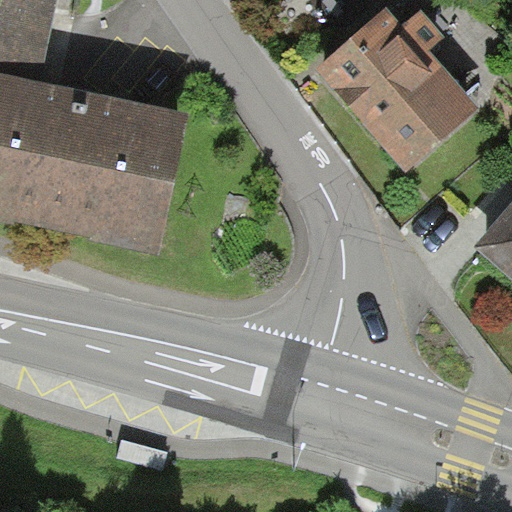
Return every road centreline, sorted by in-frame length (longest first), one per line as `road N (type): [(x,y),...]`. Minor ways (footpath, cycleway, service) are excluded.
road 1 (residential): [(317,396),(346,277),(336,209),(189,0)]
road 2 (primary): [(0,324),(317,396)]
road 3 (primary): [(317,396),(511,461)]
